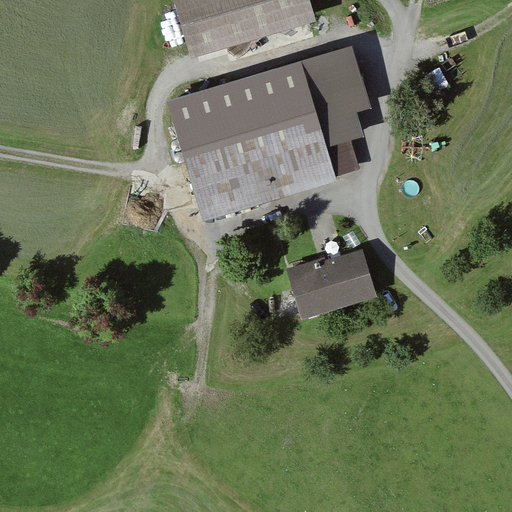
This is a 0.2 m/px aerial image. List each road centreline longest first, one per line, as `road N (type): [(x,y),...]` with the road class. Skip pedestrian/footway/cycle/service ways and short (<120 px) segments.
road 1 (track): [(400,48),(330,39),(231,69),(181,71),(160,89),(151,161),(133,171),(0,151)]
road 2 (residential): [(511,388),(393,262),(365,213),(400,48)]
